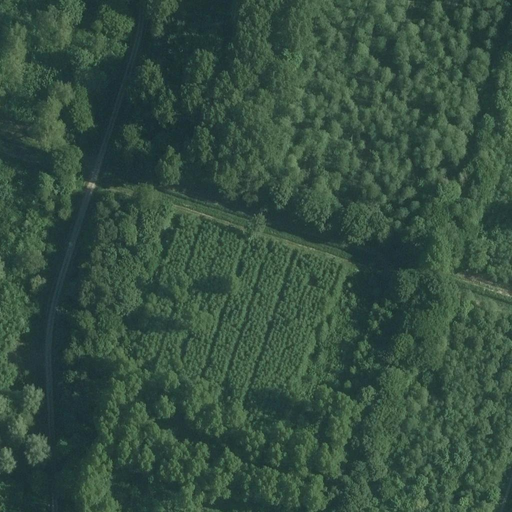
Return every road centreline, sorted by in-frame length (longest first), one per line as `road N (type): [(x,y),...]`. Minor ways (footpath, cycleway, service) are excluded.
road 1 (track): [(144,0),(141,37),(54,313),(59,511)]
road 2 (track): [(448,295),(54,160),(44,141),(0,128)]
